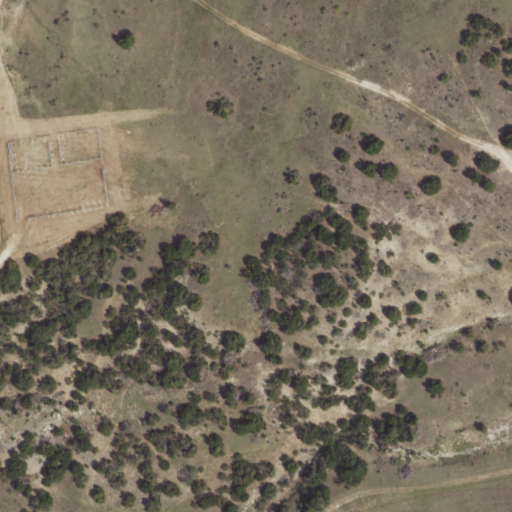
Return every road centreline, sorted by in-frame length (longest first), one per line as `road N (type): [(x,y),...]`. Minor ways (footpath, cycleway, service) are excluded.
road 1 (track): [(511,189),(390,99),(264,34),(234,0)]
road 2 (track): [(511,482),(470,499),(391,511)]
